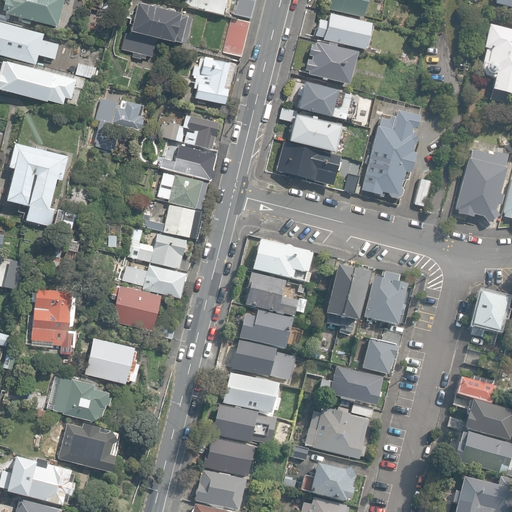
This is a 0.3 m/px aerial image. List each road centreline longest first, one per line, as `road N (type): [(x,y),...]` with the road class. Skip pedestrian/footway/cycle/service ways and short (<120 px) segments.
road 1 (secondary): [(233,196),(153,511)]
road 2 (residential): [(461,255),(398,511)]
road 3 (unclassified): [(233,196),(461,255)]
road 4 (secondary): [(281,0),(233,196)]
